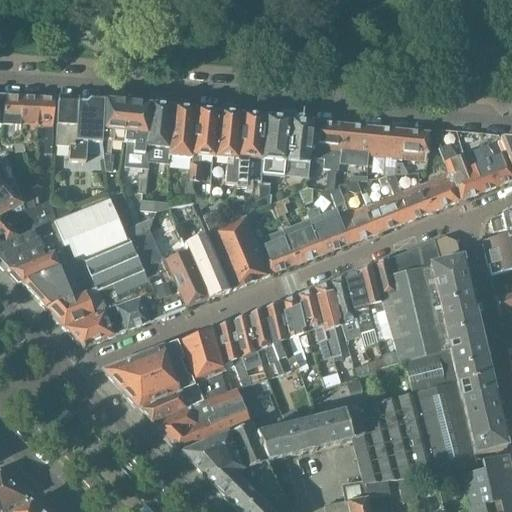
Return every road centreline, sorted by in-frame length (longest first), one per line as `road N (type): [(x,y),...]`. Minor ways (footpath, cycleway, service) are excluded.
road 1 (residential): [(511,123),(0,78)]
road 2 (residential): [(462,215),(69,373)]
road 3 (residential): [(462,215),(511,428)]
road 4 (residential): [(203,511),(69,373)]
